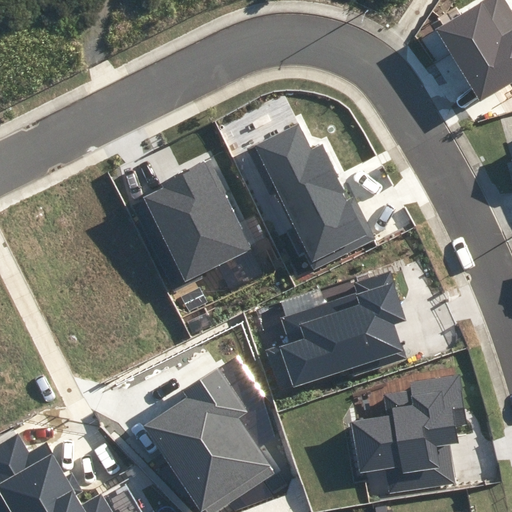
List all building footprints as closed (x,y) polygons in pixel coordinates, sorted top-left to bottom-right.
[(490,0),(439,31),(480,100),(511,81),(511,15),(502,0),(490,0)] [(297,125),(257,145),(317,264),(372,236),(353,198),(348,200),(321,146),(310,151),(297,125)] [(187,281),(251,249),(206,160),(161,183),(165,190),(146,199),(187,281)] [(268,349),(281,391),(351,369),(353,376),(404,359),(392,321),(401,318),(387,273),(354,284),(358,295),(285,318),(292,342),(268,349)] [(188,397),(144,427),(203,511),(211,511),(272,470),(237,420),(247,413),(217,371),(185,393),(188,397)] [(466,417),(459,375),(382,388),(387,417),(354,423),(366,497),(453,482),(447,445),(455,443),(451,420),(466,417)] [(0,511),(111,511),(100,493),(80,505),(41,440),(26,449),(19,437),(0,448),(0,511)]
